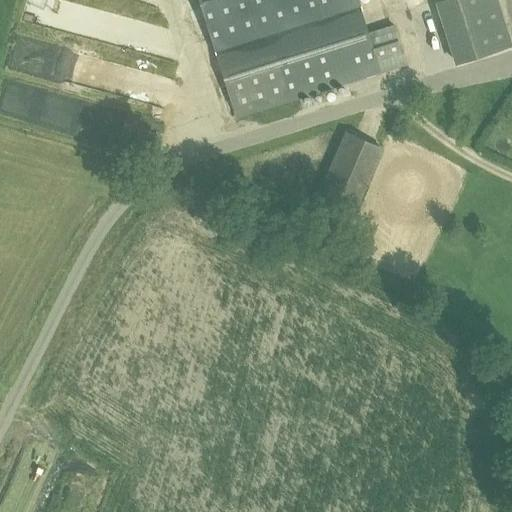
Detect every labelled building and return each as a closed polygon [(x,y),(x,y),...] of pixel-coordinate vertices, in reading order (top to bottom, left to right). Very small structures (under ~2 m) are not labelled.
[(199,0),(237,117),(406,64),(394,25),(369,33),(358,0),(199,0)] [(436,0),(434,1),(455,64),(511,47),(500,11),(496,0),(436,0)] [(187,64),(187,48),(169,47),(169,64),(187,64)] [(125,60),(46,52),(43,77),(93,82),(93,86),(122,89),(125,60)] [(154,101),(162,81),(139,72),(131,92),(154,101)] [(312,205),(350,222),(382,149),(345,132),(312,205)]
